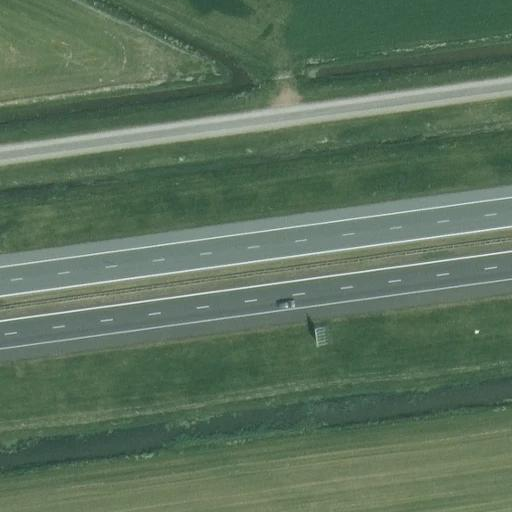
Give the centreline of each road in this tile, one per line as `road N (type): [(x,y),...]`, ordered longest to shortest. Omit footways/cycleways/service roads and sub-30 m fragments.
road 1 (tertiary): [(0,165),(511,94)]
road 2 (motorway): [(511,212),(0,282)]
road 3 (motorway): [(0,336),(511,266)]
